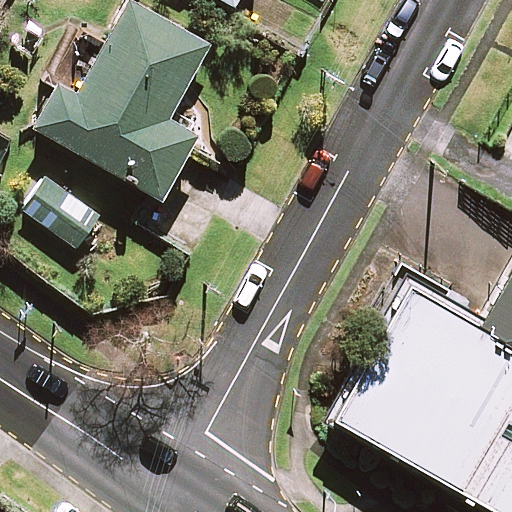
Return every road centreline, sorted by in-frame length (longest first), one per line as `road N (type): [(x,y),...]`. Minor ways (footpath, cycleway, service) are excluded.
road 1 (residential): [(445,0),(208,428),(181,493)]
road 2 (residential): [(0,379),(181,493)]
